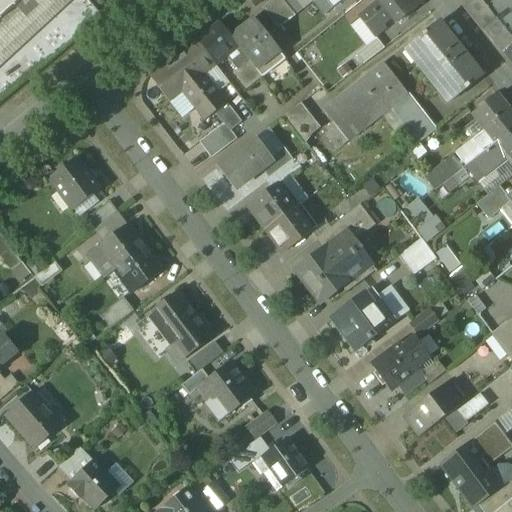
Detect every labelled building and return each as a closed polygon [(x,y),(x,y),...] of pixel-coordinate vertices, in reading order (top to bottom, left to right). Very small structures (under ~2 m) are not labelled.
[(88,0),(72,0),(0,65),(0,102),(103,18),(88,0)] [(0,0),(0,24),(26,0),(0,0)] [(283,0),(274,0),(264,8),(280,28),(296,16),(283,0)] [(327,0),(335,9),(346,0),(327,0)] [(376,0),(380,5),(391,18),(396,25),(425,3),(423,0),(376,0)] [(497,0),(475,0),(466,7),(485,31),(508,12),(499,2),(497,0)] [(511,0),(501,0),(499,2),(508,12),(511,9),(511,0)] [(380,5),(359,21),(367,31),(374,39),(386,29),(383,25),(391,18),(380,5)] [(511,17),(508,12),(485,31),(503,54),(511,47),(511,17)] [(287,60),(255,20),(232,39),(239,48),(248,60),(263,79),(287,60)] [(367,31),(359,21),(350,28),(358,38),(367,31)] [(232,39),(219,23),(197,41),(216,66),(229,56),(239,48),(232,39)] [(440,24),(412,45),(423,59),(419,62),(440,90),(444,87),(455,100),(482,78),(440,24)] [(216,66),(197,41),(174,59),(193,84),(204,75),(216,66)] [(511,47),(503,54),(511,64),(511,47)] [(239,48),(229,56),(230,58),(234,64),(238,68),(248,60),(239,48)] [(193,84),(174,59),(151,77),(169,102),(181,92),(193,84)] [(238,68),(232,72),(247,91),(263,79),(248,60),(238,68)] [(386,66),(324,114),(333,125),(348,145),(393,110),(410,97),(386,66)] [(226,103),(204,75),(193,84),(215,112),(226,103)] [(215,112),(193,84),(181,92),(203,121),(215,112)] [(436,130),(410,97),(393,110),(419,143),(436,130)] [(511,132),(511,115),(498,98),(473,117),(485,132),(496,145),(511,132)] [(226,103),(215,112),(231,132),(241,123),(226,103)] [(318,130),(299,106),(286,116),(312,149),(319,144),(312,134),(318,130)] [(186,153),(224,124),(216,115),(204,124),(208,131),(183,150),(186,153)] [(348,145),(333,125),(324,132),(340,153),(349,146),(348,145)] [(485,132),(455,156),(458,159),(465,169),(496,145),(485,132)] [(511,132),(496,145),(507,159),(506,160),(511,166),(511,132)] [(256,142),(220,170),(236,191),(262,171),(272,163),(271,161),(256,142)] [(496,145),(465,169),(471,176),(477,183),(506,160),(507,159),(496,145)] [(202,146),(188,155),(196,168),(210,159),(202,146)] [(284,151),(271,161),(272,163),(262,171),(269,180),(274,176),(293,162),(284,151)] [(453,158),(426,179),(436,192),(456,176),(465,169),(458,159),(455,161),(453,158)] [(78,160),(50,181),(73,211),(100,190),(78,160)] [(293,162),(274,176),(282,186),(300,172),(293,162)] [(465,169),(456,176),(462,184),(471,176),(465,169)] [(511,179),(500,187),(505,195),(511,190),(511,179)] [(275,186),(248,208),(266,231),(294,210),(286,200),(275,186)] [(500,188),(477,206),(489,221),(502,211),(511,204),(506,198),(507,197),(500,188)] [(511,192),(507,197),(506,198),(511,204),(502,211),(511,223),(511,192)] [(298,207),(290,197),(286,200),(294,210),(298,207)] [(431,240),(445,230),(420,198),(406,209),(431,240)] [(110,203),(88,220),(95,230),(118,214),(110,203)] [(360,206),(322,235),(331,246),(347,234),(348,236),(370,219),(360,206)] [(307,220),(298,207),(294,210),(304,223),(307,220)] [(294,210),(266,231),(283,254),(311,232),(304,223),(294,210)] [(128,227),(99,248),(116,271),(117,272),(145,250),(128,227)] [(331,246),(296,273),(320,305),(342,287),(347,294),(376,271),(348,236),(347,234),(331,246)] [(13,252),(0,235),(0,256),(2,260),(13,252)] [(422,240),(399,257),(413,278),(437,261),(422,240)] [(116,271),(99,248),(89,255),(106,278),(116,271)] [(145,250),(117,272),(133,295),(162,273),(145,250)] [(54,264),(35,279),(42,288),(61,274),(54,264)] [(511,265),(497,278),(511,296),(511,265)] [(397,322),(372,289),(332,320),(357,353),(397,322)] [(212,339),(178,294),(147,318),(148,319),(152,316),(174,345),(167,351),(177,365),(212,339)] [(124,299),(100,317),(111,330),(134,313),(124,299)] [(430,311),(409,326),(418,338),(419,338),(418,337),(439,322),(430,311)] [(511,320),(492,337),(500,348),(511,338),(511,320)] [(0,369),(4,367),(2,365),(16,354),(3,339),(0,340),(0,369)] [(428,360),(414,340),(403,349),(417,368),(428,360)] [(215,343),(187,364),(196,376),(224,355),(215,343)] [(403,349),(401,345),(372,367),(391,392),(397,388),(419,371),(417,368),(403,349)] [(255,396),(231,365),(209,381),(200,388),(211,403),(218,397),(230,413),(229,414),(230,415),(255,396)] [(419,371),(397,388),(404,397),(426,381),(419,371)] [(202,372),(183,386),(190,396),(200,388),(209,381),(202,372)] [(0,375),(0,402),(19,386),(11,376),(5,381),(0,375)] [(454,383),(406,420),(421,438),(468,402),(454,383)] [(33,396),(7,418),(18,431),(19,430),(36,449),(37,448),(34,444),(44,436),(47,440),(61,428),(33,396)] [(511,409),(500,419),(509,431),(511,429),(511,409)] [(267,413),(246,429),(256,442),(277,426),(267,413)] [(496,424),(443,467),(453,480),(464,472),(456,462),(476,448),(486,461),(511,442),(496,424)] [(308,470),(287,440),(260,460),(268,472),(270,470),(283,488),(285,486),(287,484),(288,486),(299,478),(299,477),(308,470)] [(476,448),(456,462),(464,472),(453,480),(475,510),(479,507),(505,487),(504,486),(493,471),(486,461),(476,448)] [(80,449),(61,466),(69,475),(88,458),(80,449)] [(104,475),(93,464),(71,484),(95,509),(115,492),(119,496),(128,488),(111,469),(104,475)] [(511,469),(509,468),(500,468),(493,471),(504,486),(511,480),(511,469)] [(299,478),(288,486),(287,484),(285,486),(288,490),(301,481),(299,478)] [(511,480),(504,486),(505,487),(479,507),(482,511),(497,511),(511,500),(511,480)] [(213,484),(202,493),(217,511),(218,511),(229,504),(213,484)] [(202,511),(187,492),(161,511),(202,511)] [(511,511),(511,500),(497,511),(511,511)]
